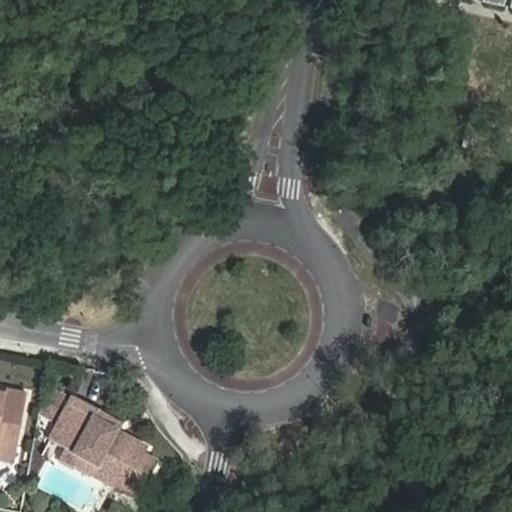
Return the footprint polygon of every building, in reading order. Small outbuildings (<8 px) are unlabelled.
[(465,89),(489,96),(502,49),(478,42),(465,89)] [(59,391),(48,384),(38,401),(49,408),(59,391)] [(0,438),(7,440),(13,414),(18,415),(23,393),(2,389),(2,394),(0,393),(0,438)] [(109,428),(115,420),(71,392),(43,434),(68,450),(87,462),(81,470),(125,499),(149,464),(135,455),(140,448),(117,433),(109,428)] [(122,425),(115,420),(109,428),(117,433),(122,425)] [(87,462),(68,450),(63,458),(81,470),(87,462)]
